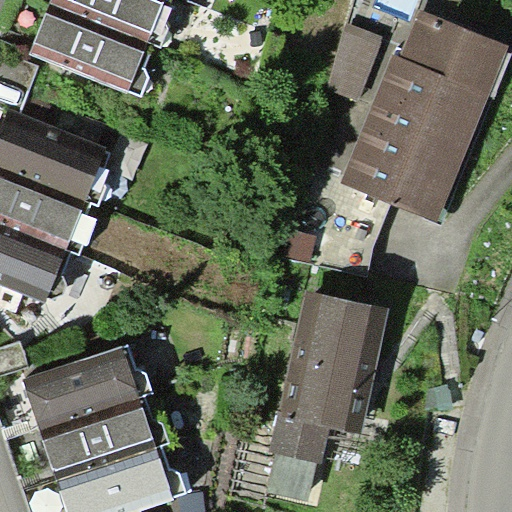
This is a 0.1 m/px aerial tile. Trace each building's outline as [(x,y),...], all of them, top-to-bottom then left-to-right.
[(50,0),(46,10),(144,48),(163,0),(50,0)] [(510,45),(421,9),(402,57),(394,54),(343,182),(439,220),(510,45)] [(144,48),(46,10),(30,50),(128,89),(144,48)] [(385,36),(349,22),(330,87),(361,99),(385,36)] [(0,129),(0,165),(85,199),(106,144),(9,106),(0,129)] [(0,165),(0,220),(67,246),(85,199),(0,165)] [(67,246),(0,220),(0,281),(47,299),(67,246)] [(318,236),(296,230),(288,257),(310,263),(318,236)] [(389,308),(307,290),(270,453),(276,454),(316,463),(320,464),(328,426),(360,434),(389,308)] [(43,437),(144,404),(124,344),(23,376),(43,437)] [(56,478),(157,444),(144,404),(43,437),(56,478)] [(56,478),(68,511),(128,511),(140,508),(174,496),(157,444),(56,478)] [(308,500),(316,463),(276,454),(268,491),(308,500)] [(204,511),(203,491),(179,493),(181,511),(204,511)]
